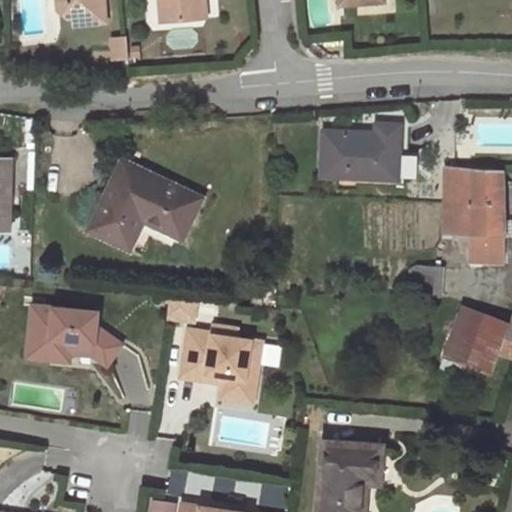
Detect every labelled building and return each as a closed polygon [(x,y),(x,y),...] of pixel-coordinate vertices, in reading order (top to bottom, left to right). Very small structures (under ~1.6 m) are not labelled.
[(59,0),(60,0),(70,8),(76,8),(75,0),(59,0)] [(159,0),(161,14),(200,11),(199,0),(159,0)] [(106,5),(76,8),(76,15),(107,12),(106,5)] [(129,48),(127,27),(112,29),(114,49),(129,48)] [(376,133),(324,131),(322,175),(397,178),(399,125),(376,124),(376,133)] [(0,158),(0,228),(11,229),(11,159),(0,158)] [(202,198),(124,159),(90,229),(132,250),(145,221),(184,239),(202,198)] [(446,167),(445,200),(444,232),(453,233),(471,234),(468,266),(483,268),(484,262),(503,263),(505,228),(503,169),(446,167)] [(453,233),(444,232),(443,242),(452,243),(453,233)] [(403,276),(401,293),(440,297),(443,269),(413,265),(403,276)] [(199,322),(202,300),(172,296),(170,319),(199,322)] [(94,310),(35,305),(29,357),(52,359),(53,350),(72,352),(95,354),(109,365),(124,344),(99,326),(93,326),(94,310)] [(496,318),(463,307),(445,358),(471,366),(492,374),(498,355),(510,323),(496,318)] [(511,316),(498,312),(496,318),(510,323),(511,317),(511,316)] [(511,317),(510,323),(498,355),(511,359),(511,317)] [(190,329),(182,377),(208,381),(209,373),(226,375),(224,385),(256,390),(264,342),(238,338),(239,328),(216,325),(214,332),(190,329)] [(53,350),(52,359),(72,360),(72,352),(53,350)] [(468,378),(471,366),(445,358),(440,369),(468,378)] [(222,398),(254,402),(256,390),(224,385),(222,398)] [(326,446),(321,511),(362,511),(365,480),(376,480),(378,448),(326,446)] [(178,511),(180,500),(153,497),(151,511),(178,511)] [(243,511),(184,503),(182,511),(243,511)]
